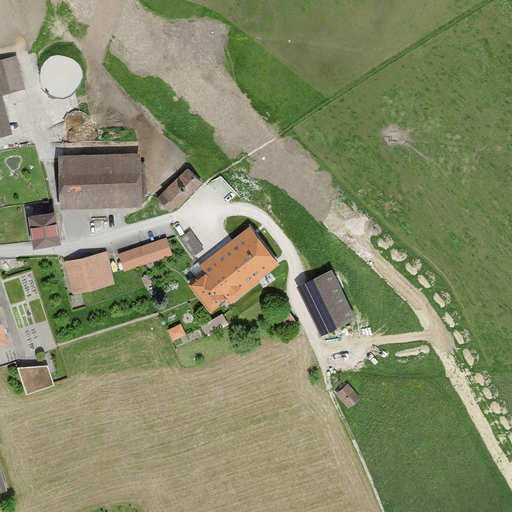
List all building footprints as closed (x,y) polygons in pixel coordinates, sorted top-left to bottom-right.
[(0,137),(15,134),(5,94),(25,90),(17,54),(0,58),(0,137)] [(62,208),(140,206),(139,156),(61,158),(62,208)] [(187,167),(161,193),(162,194),(157,198),(164,205),(169,210),(174,205),(177,208),(188,196),(202,183),(187,167)] [(56,208),(29,213),(34,241),(60,237),(56,208)] [(280,262),(247,222),(197,261),(202,268),(185,282),(209,311),(226,298),(230,302),(280,262)] [(191,231),(181,238),(194,256),(204,249),(191,231)] [(167,236),(143,244),(148,262),(173,254),(167,236)] [(124,270),(148,262),(143,244),(119,252),(124,270)] [(106,251),(66,261),(74,294),(114,285),(106,251)] [(355,319),(331,270),(296,287),(321,336),(355,319)] [(0,344),(12,341),(0,306),(0,344)] [(228,323),(222,313),(202,324),(208,335),(228,323)] [(174,338),(187,331),(182,320),(168,326),(174,338)] [(48,362),(18,364),(27,391),(55,382),(48,362)] [(362,396),(350,382),(337,394),(350,408),(362,396)]
